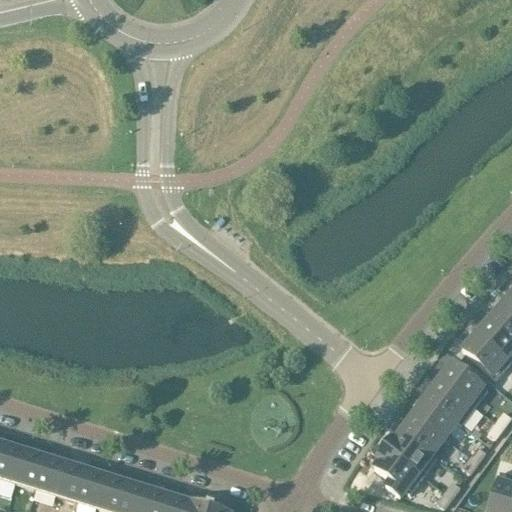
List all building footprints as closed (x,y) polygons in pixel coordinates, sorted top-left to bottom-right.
[(511,312),(505,306),(491,322),(511,340),(511,312)] [(511,340),(491,322),(476,338),(509,367),(511,364),(511,340)] [(494,384),(509,367),(476,338),(461,355),(494,384)] [(487,394),(452,367),(438,385),(474,412),(487,394)] [(438,385),(425,403),(461,429),(474,412),(438,385)] [(425,403),(412,420),(448,446),(443,442),(455,426),(460,430),(461,429),(425,403)] [(510,423),(502,417),(495,427),(502,433),(510,423)] [(412,420),(399,437),(435,464),(435,463),(431,459),(443,443),(448,447),(448,446),(412,420)] [(495,427),(487,438),(495,443),(502,433),(495,427)] [(390,442),(383,452),(422,481),(435,464),(399,437),(394,445),(390,442)] [(0,483),(14,488),(25,454),(4,448),(0,460),(0,483)] [(404,495),(409,499),(422,481),(383,452),(375,462),(379,465),(373,473),(390,485),(385,492),(399,502),(404,495)] [(484,457),(477,452),(469,462),(477,468),(484,457)] [(35,494),(45,461),(25,454),(14,488),(35,494)] [(55,501),(66,467),(45,461),(35,494),(55,501)] [(469,462),(461,473),(469,478),(477,468),(469,462)] [(76,507),(86,474),(66,467),(55,501),(76,507)] [(90,511),(97,511),(107,480),(86,474),(76,507),(90,511)] [(511,511),(511,510),(511,480),(499,477),(496,486),(485,483),(477,507),(488,511),(487,511),(511,511)] [(119,511),(128,486),(107,480),(97,511),(119,511)] [(142,511),(148,493),(128,486),(119,511),(142,511)] [(444,497),(451,503),(459,492),(451,487),(444,497)] [(164,511),(169,499),(148,493),(142,511),(164,511)] [(436,508),(441,511),(444,511),(451,503),(444,497),(436,508)] [(187,511),(190,505),(189,504),(189,505),(169,499),(164,511),(187,511)]
